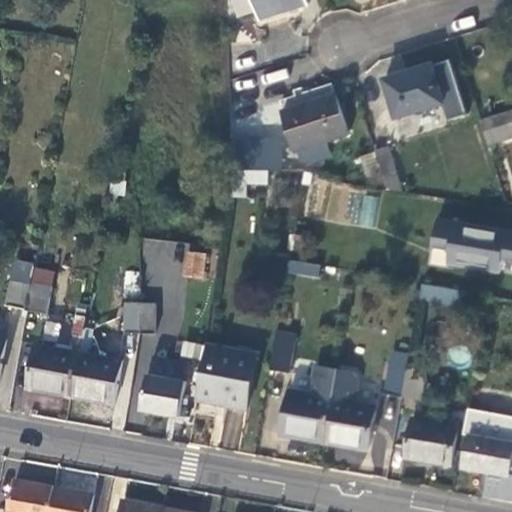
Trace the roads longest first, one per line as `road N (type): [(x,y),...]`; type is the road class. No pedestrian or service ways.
road 1 (residential): [(433,511),(0,435)]
road 2 (residential): [(491,0),(341,45)]
